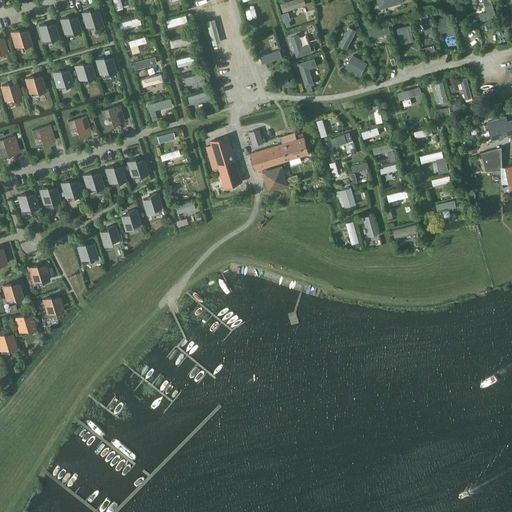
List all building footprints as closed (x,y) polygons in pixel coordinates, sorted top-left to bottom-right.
[(120,0),(113,0),(117,11),(123,10),(120,0)] [(305,0),(292,0),(282,3),(285,12),(307,5),(305,0)] [(377,0),(380,9),(404,2),(403,0),(377,0)] [(483,0),(487,11),(479,13),(482,21),(497,17),(491,0),(483,0)] [(90,9),(83,12),(87,26),(94,24),(95,27),(102,24),(98,10),(91,12),(90,9)] [(426,34),(434,32),(428,13),(420,16),(426,34)] [(448,36),(456,34),(450,15),(442,17),(448,36)] [(68,16),(61,18),(65,33),(72,30),(73,33),(80,31),(76,16),(69,19),(68,16)] [(186,22),(184,16),(167,20),(168,27),(186,22)] [(141,23),(139,17),(120,22),(122,28),(141,23)] [(46,23),(39,25),(43,39),(50,37),(51,40),(58,38),(54,23),(47,25),(46,23)] [(391,32),(389,24),(368,30),(371,38),(391,32)] [(401,44),(414,41),(410,25),(397,28),(401,44)] [(340,45),(347,48),(357,30),(349,26),(340,45)] [(19,29),(12,31),(16,46),(23,43),(24,46),(31,44),(26,29),(20,32),(19,29)] [(298,33),(290,36),(298,56),(313,52),(310,43),(303,45),(298,33)] [(191,42),(189,35),(171,40),(172,47),(191,42)] [(147,42),(145,36),(129,41),(130,47),(147,42)] [(283,58),(281,49),(260,55),(263,64),(283,58)] [(368,63),(353,55),(346,68),(361,76),(368,63)] [(104,56),(96,58),(101,73),(108,71),(108,73),(116,71),(111,57),(104,59),(104,56)] [(194,62),(192,56),(177,59),(178,66),(194,62)] [(154,63),(152,57),(136,61),(138,67),(154,63)] [(310,69),(317,66),(315,58),(299,63),(306,87),(314,84),(310,69)] [(82,62),(75,64),(80,79),(87,77),(87,79),(95,77),(90,63),(83,65),(82,62)] [(60,69),(53,71),(58,86),(64,84),(65,86),(72,84),(68,70),(61,72),(60,69)] [(291,85),(286,69),(279,71),(284,87),(291,85)] [(204,79),(202,72),(181,78),(183,85),(204,79)] [(161,80),(159,74),(142,78),(144,84),(161,80)] [(33,75),(25,78),(30,92),(37,90),(38,93),(45,90),(40,76),(34,78),(33,75)] [(465,99),(473,97),(467,77),(460,79),(465,99)] [(442,102),(448,101),(443,82),(437,84),(440,95),(442,102)] [(8,83),(1,85),(6,99),(13,97),(13,100),(21,98),(16,83),(9,85),(8,83)] [(398,92),(400,100),(422,94),(420,86),(398,92)] [(210,98),(207,91),(189,96),(191,103),(210,98)] [(172,106),(170,98),(146,104),(148,112),(172,106)] [(119,104),(101,110),(104,118),(110,116),(112,124),(124,120),(119,104)] [(379,104),(373,106),(377,123),(383,122),(379,104)] [(85,115),(68,120),(70,129),(76,127),(79,135),(90,131),(85,115)] [(501,118),(488,122),(493,138),(511,132),(511,118),(502,122),(501,118)] [(327,135),(323,119),(317,121),(322,137),(327,135)] [(49,124),(32,130),(34,138),(41,136),(43,144),(54,140),(49,124)] [(380,133),(378,127),(362,132),(364,139),(380,133)] [(415,132),(417,138),(434,134),(432,127),(415,132)] [(259,129),(248,133),(253,146),(263,142),(259,129)] [(251,152),(257,170),(309,154),(304,136),(297,139),(295,132),(281,137),(283,143),(251,152)] [(332,138),(334,144),(350,139),(347,132),(332,138)] [(173,139),(172,133),(158,136),(160,142),(173,139)] [(14,135),(0,139),(0,152),(1,157),(19,151),(14,135)] [(242,181),(228,135),(211,141),(212,143),(206,145),(213,168),(219,166),(225,187),(242,181)] [(393,149),(391,143),(375,147),(376,153),(393,149)] [(501,147),(481,152),(486,171),(501,170),(502,184),(510,183),(510,186),(511,186),(511,165),(505,167),(505,166),(502,167),(501,147)] [(181,155),(179,149),(160,154),(162,160),(181,155)] [(444,158),(442,151),(420,156),(422,163),(444,158)] [(135,158),(128,161),(132,175),(139,173),(140,176),(147,173),(143,159),(136,161),(135,158)] [(333,176),(339,174),(336,161),(330,163),(333,176)] [(369,168),(368,162),(351,166),(353,172),(369,168)] [(399,169),(398,163),(380,168),(382,173),(399,169)] [(113,165),(106,167),(110,182),(117,180),(118,182),(125,180),(121,166),(114,168),(113,165)] [(164,172),(166,178),(185,173),(183,167),(164,172)] [(91,172),(84,174),(88,189),(95,186),(96,189),(103,187),(99,172),(92,175),(91,172)] [(451,182),(449,176),(433,180),(434,186),(451,182)] [(69,180),(62,182),(66,196),(73,194),(74,197),(81,195),(77,180),(70,182),(69,180)] [(187,190),(185,184),(170,189),(172,195),(187,190)] [(47,186),(40,188),(44,203),(51,201),(52,203),(59,201),(55,187),(48,189),(47,186)] [(346,207),(357,204),(352,187),(348,188),(337,191),(338,196),(342,195),(346,207)] [(388,195),(389,201),(409,197),(407,190),(388,195)] [(150,197),(143,199),(148,214),(155,211),(154,209),(161,207),(157,192),(149,194),(150,197)] [(18,195),(19,197),(23,209),(30,207),(30,210),(38,208),(33,193),(26,195),(26,193),(18,195)] [(457,207),(455,200),(436,204),(438,211),(457,207)] [(193,202),(175,207),(177,216),(195,210),(193,202)] [(129,213),(122,215),(126,230),(133,227),(133,225),(139,223),(135,208),(128,210),(129,213)] [(371,237),(378,235),(373,215),(366,217),(371,237)] [(352,244),(359,243),(354,221),(347,223),(352,244)] [(108,229),(101,231),(105,246),(113,243),(112,241),(119,239),(114,224),(107,226),(108,229)] [(418,233),(416,225),(393,230),(395,238),(418,233)] [(85,243),(78,245),(82,259),(89,257),(90,260),(97,258),(93,243),(86,245),(85,243)] [(37,264),(29,266),(34,281),(41,279),(41,281),(49,279),(44,265),(37,267),(37,264)] [(10,283),(3,285),(8,299),(8,302),(15,300),(23,298),(18,283),(11,285),(10,283)] [(51,296),(43,298),(48,313),(55,311),(56,313),(63,311),(58,297),(52,299),(51,296)] [(23,314),(16,316),(20,331),(27,329),(28,331),(35,329),(31,315),(24,317),(23,314)] [(4,333),(0,333),(0,346),(1,349),(8,347),(8,350),(16,348),(11,333),(4,335),(4,333)]
